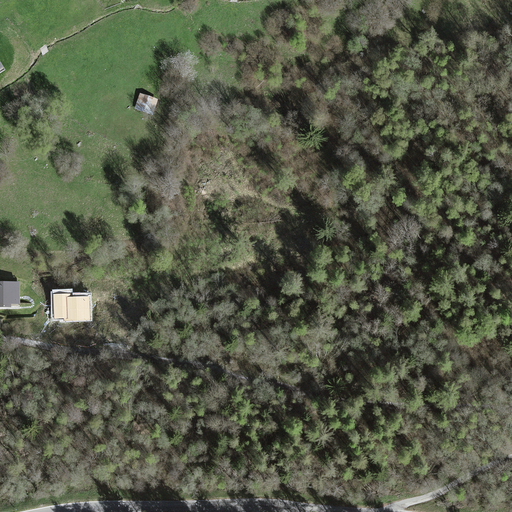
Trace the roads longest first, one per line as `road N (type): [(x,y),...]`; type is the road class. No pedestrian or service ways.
road 1 (residential): [(511,409),(333,397),(202,364),(0,336)]
road 2 (tertiary): [(342,511),(242,505),(77,511)]
road 3 (residential): [(363,511),(433,494),(511,457)]
